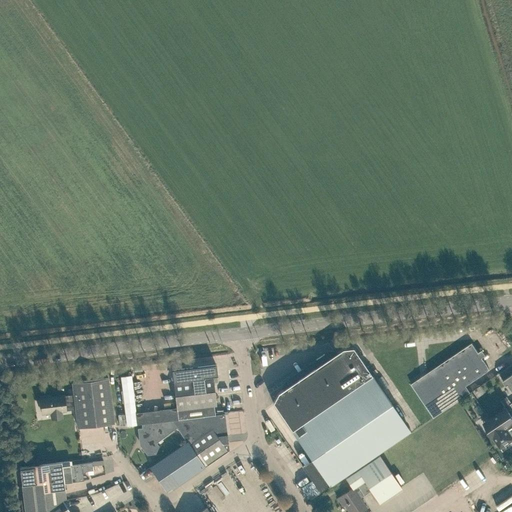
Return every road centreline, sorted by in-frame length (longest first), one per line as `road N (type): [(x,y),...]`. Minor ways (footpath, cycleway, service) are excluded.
road 1 (tertiary): [(239,335),(511,301)]
road 2 (tertiary): [(0,363),(239,335)]
